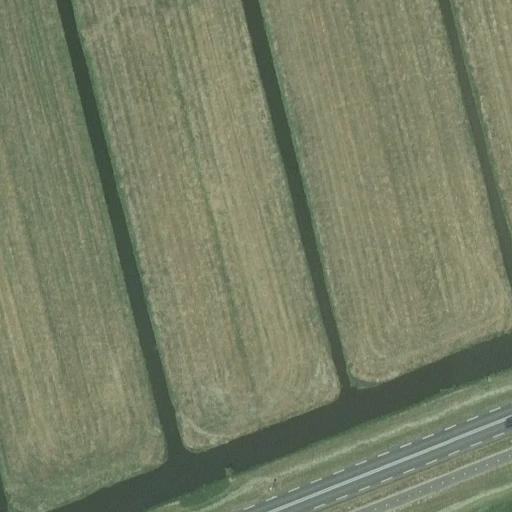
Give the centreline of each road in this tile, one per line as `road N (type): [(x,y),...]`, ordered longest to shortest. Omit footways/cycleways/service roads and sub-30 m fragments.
road 1 (primary): [(276,511),(511,418)]
road 2 (unclassified): [(371,511),(511,456)]
